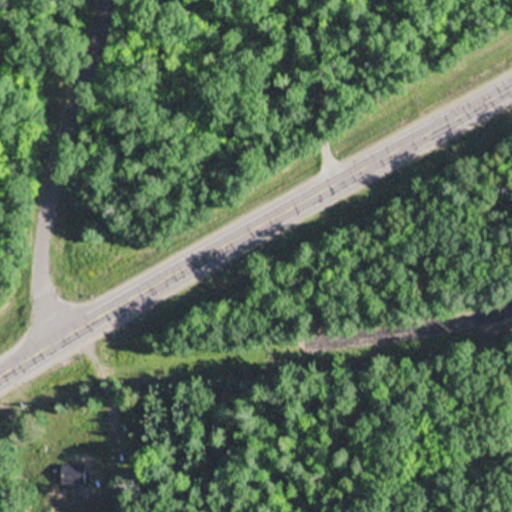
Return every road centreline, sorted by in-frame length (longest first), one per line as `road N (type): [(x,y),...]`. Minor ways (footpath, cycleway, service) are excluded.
road 1 (primary): [(511,83),(0,372)]
road 2 (track): [(511,37),(0,323)]
road 3 (track): [(0,411),(511,129)]
road 4 (residential): [(60,335),(49,291),(51,213),(110,0)]
road 5 (residential): [(511,303),(306,342)]
